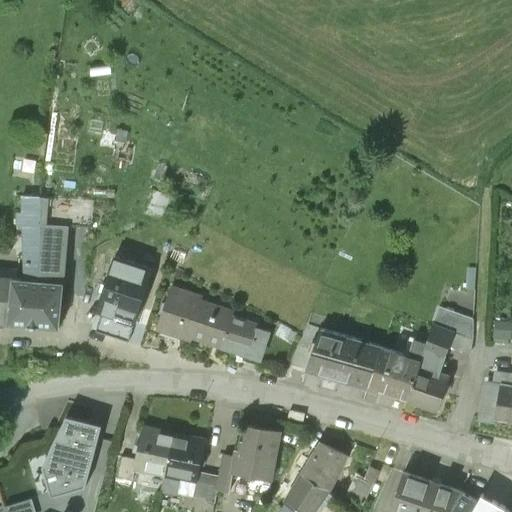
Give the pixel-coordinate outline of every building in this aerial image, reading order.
[(64,280),(69,224),(42,222),(41,195),(41,194),(24,193),(24,209),(19,210),(19,222),(25,222),(26,277),(64,280)] [(42,222),(69,224),(93,225),(95,199),(41,195),(42,222)] [(166,206),(151,199),(145,214),(159,220),(166,206)] [(108,293),(103,308),(136,319),(149,281),(144,279),(148,267),(115,256),(103,291),(108,293)] [(477,266),(468,265),(467,287),(476,288),(477,266)] [(0,319),(12,321),(16,276),(0,274),(0,319)] [(16,276),(12,321),(60,325),(64,280),(26,277),(16,276)] [(223,343),(232,314),(199,304),(202,296),(173,287),(160,326),(167,329),(181,333),(182,331),(222,345),(223,343)] [(441,304),(435,322),(457,330),(451,344),(473,352),(473,336),(468,334),(474,316),(441,304)] [(136,319),(103,308),(96,330),(129,342),(136,319)] [(258,322),(232,314),(223,343),(261,356),(269,330),(257,326),(258,322)] [(511,329),(511,319),(495,319),(494,335),(511,336),(511,329)] [(290,362),(307,367),(322,327),(307,322),(290,362)] [(457,330),(435,322),(428,340),(422,358),(423,358),(409,397),(439,407),(451,375),(442,371),(451,344),(457,330)] [(384,345),(322,327),(307,367),(370,386),(384,345)] [(181,333),(167,329),(167,348),(181,349),(181,333)] [(381,386),(409,397),(423,358),(422,358),(428,340),(415,336),(409,353),(384,345),(370,386),(380,389),(381,386)] [(498,418),(511,420),(511,370),(496,368),(494,381),(490,381),(488,398),(484,398),(481,419),(498,422),(498,418)] [(103,424),(67,415),(43,464),(52,495),(86,486),(103,424)] [(273,478),(282,429),(248,423),(245,439),(242,439),(240,454),(235,453),(235,455),(236,455),(233,470),(234,470),(273,478)] [(137,466),(166,472),(175,433),(144,426),(137,460),(136,466),(137,466)] [(206,439),(175,433),(166,472),(163,489),(177,492),(180,476),(198,479),(199,471),(206,439)] [(322,441),(303,472),(330,487),(338,471),(347,453),(322,441)] [(224,453),(220,476),(217,488),(230,491),(234,470),(233,470),(236,455),(235,455),(224,453)] [(134,480),(137,466),(136,466),(137,460),(123,456),(119,476),(134,480)] [(358,470),(346,494),(364,503),(381,468),(371,463),(366,474),(358,470)] [(391,506),(405,468),(393,463),(379,501),(391,506)] [(391,510),(397,511),(448,511),(462,489),(405,470),(391,510)] [(217,499),(217,488),(220,476),(199,471),(198,479),(180,476),(177,492),(193,495),(194,493),(217,499)] [(312,511),(330,487),(303,472),(278,511),(312,511)] [(462,489),(448,511),(511,511),(511,509),(506,506),(507,505),(483,491),(478,498),(462,489)] [(33,511),(29,497),(3,504),(5,511),(33,511)]
